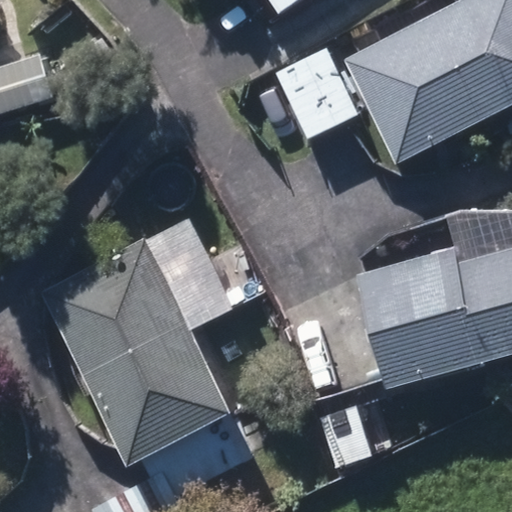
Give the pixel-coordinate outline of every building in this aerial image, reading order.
[(266,0),(281,22),(310,0),(266,0)] [(511,0),(480,0),(346,66),(397,168),(511,110),(511,0)] [(280,82),(310,144),(356,123),(326,59),(280,82)] [(0,74),(0,120),(56,103),(42,61),(0,74)] [(102,511),(198,511),(189,494),(246,467),(224,422),(231,418),(191,335),(229,314),(186,226),(43,295),(129,473),(146,464),(156,486),(102,511)] [(356,283),(386,394),(511,359),(511,257),(458,272),(454,256),(356,283)]
